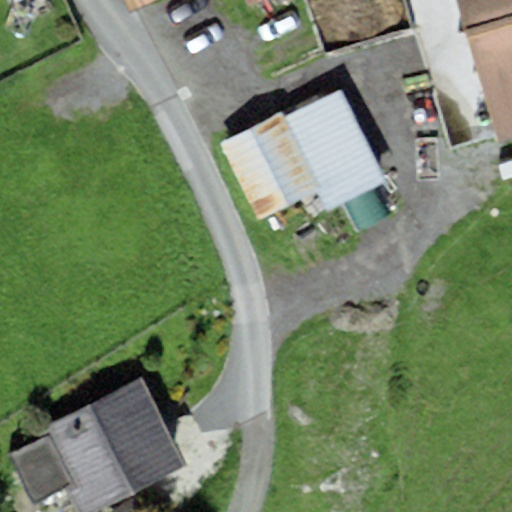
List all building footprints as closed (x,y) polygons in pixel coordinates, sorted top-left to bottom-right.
[(511,0),(458,0),(504,149),(511,146),(511,0)] [(335,89),(283,116),(318,183),(312,186),(324,209),(382,178),(335,89)] [(280,110),(217,143),(255,216),(312,186),(318,183),(283,116),(280,110)] [(140,373),(28,429),(33,441),(7,454),(29,498),(62,483),(67,493),(76,511),(91,511),(186,462),(140,373)] [(142,511),(134,497),(106,511),(142,511)]
